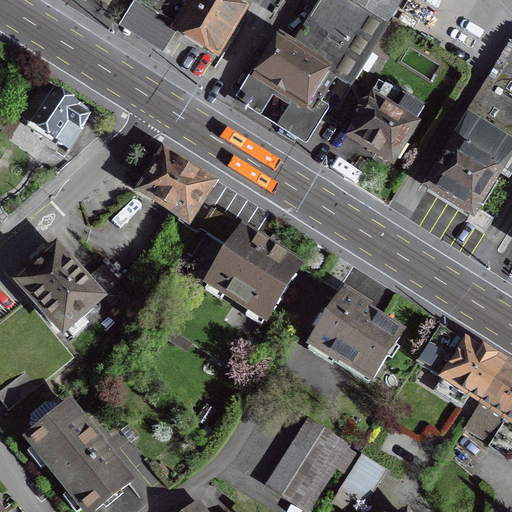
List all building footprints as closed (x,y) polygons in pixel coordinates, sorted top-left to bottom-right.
[(222,57),(240,29),(234,25),(242,12),(223,0),(134,0),(134,1),(179,29),(222,57)] [(351,88),(374,51),(387,29),(389,26),(386,24),(348,0),(322,0),(292,49),(281,42),(262,73),(258,80),(313,113),(320,102),(335,78),(351,88)] [(348,0),(386,24),(400,0),(348,0)] [(179,29),(134,1),(119,27),(163,55),(179,29)] [(400,37),(387,29),(374,51),(386,59),(400,37)] [(471,119),(511,144),(511,54),(494,84),(471,119)] [(258,80),(262,73),(255,69),(235,101),(260,117),(273,97),(289,107),(276,127),(306,146),(330,108),(320,102),(313,113),(258,80)] [(15,113),(28,122),(27,123),(69,149),(88,118),(82,113),(83,110),(71,102),(37,82),(15,113)] [(386,85),(375,102),(414,126),(425,109),(386,85)] [(363,106),(357,116),(363,119),(352,137),(392,162),(414,127),(414,126),(375,102),(374,102),(371,106),(369,105),(363,106)] [(508,176),(511,168),(511,144),(471,119),(429,186),(472,213),(499,170),(508,176)] [(210,185),(164,156),(159,164),(151,159),(138,179),(147,184),(142,192),(182,218),(187,221),(210,185)] [(187,221),(182,218),(178,222),(196,233),(211,210),(199,202),(187,221)] [(196,233),(198,235),(186,254),(191,257),(206,234),(230,249),(208,284),(266,321),(301,266),(211,210),(196,233)] [(157,300),(186,254),(198,235),(196,233),(178,222),(173,219),(132,284),(157,300)] [(56,251),(20,283),(35,300),(35,306),(42,313),(48,314),(63,331),(99,299),(56,251)] [(142,308),(107,268),(93,280),(127,321),(142,308)] [(343,293),(312,342),(372,381),(402,334),(367,313),(369,309),(343,293)] [(469,396),(480,403),(503,367),(495,362),(498,357),(483,348),(480,352),(440,327),(417,363),(443,379),(437,389),(462,406),(469,396)] [(511,372),(503,367),(480,403),(466,427),(491,443),(506,419),(511,423),(511,372)] [(68,406),(61,412),(55,404),(45,403),(31,415),(30,424),(36,432),(29,438),(87,511),(94,511),(130,483),(68,406)] [(334,468),(345,476),(358,455),(309,423),(268,487),(306,511),(334,468)] [(386,471),(362,456),(332,504),(344,511),(352,499),(364,507),(386,471)] [(204,511),(197,503),(186,511),(204,511)]
